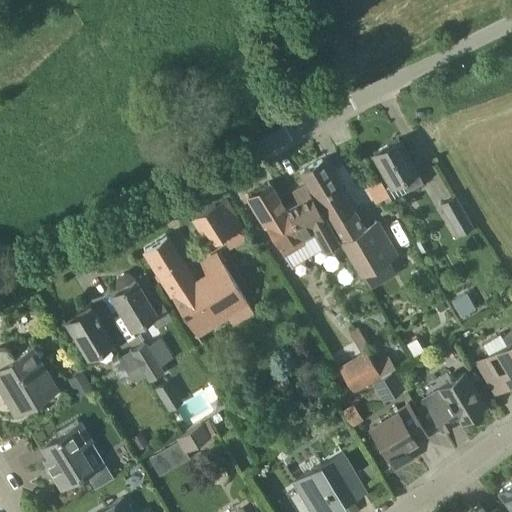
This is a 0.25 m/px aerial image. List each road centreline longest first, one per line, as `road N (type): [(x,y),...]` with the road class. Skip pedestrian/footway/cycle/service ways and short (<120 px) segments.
road 1 (residential): [(0,275),(314,119)]
road 2 (residential): [(314,119),(511,26)]
road 3 (residential): [(403,511),(511,430)]
road 4 (unclassified): [(274,0),(314,119)]
